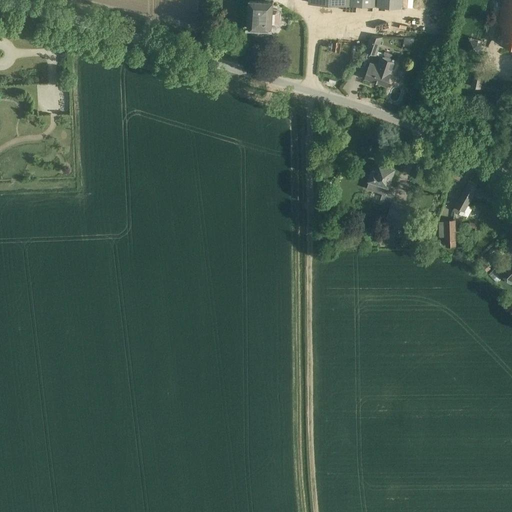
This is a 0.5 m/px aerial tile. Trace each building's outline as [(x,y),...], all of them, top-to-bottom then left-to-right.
[(249,0),(248,18),(247,28),(272,30),(272,26),(277,26),(278,25),(279,11),(278,9),(273,9),(273,2),(249,0)] [(444,0),(417,0),(416,23),(443,24),(444,0)] [(511,0),(502,0),(500,15),(498,25),(504,26),(500,43),(511,45),(511,0)] [(382,36),(371,36),(366,51),(376,55),(382,36)] [(469,38),(467,51),(476,52),(479,53),(481,40),(479,40),(469,38)] [(394,61),(390,60),(392,54),(384,51),(379,66),(370,63),(365,78),(386,85),(394,61)] [(484,77),(474,75),(472,85),(482,88),(484,77)] [(385,223),(387,224),(406,229),(413,208),(392,201),(394,197),(386,195),(395,168),(379,162),(376,171),(372,170),(369,179),(370,180),(367,188),(383,194),(379,203),(390,207),(387,216),(385,223)] [(451,170),(448,176),(458,182),(462,175),(451,170)] [(455,206),(452,211),(466,218),(472,207),(468,204),(477,188),(468,183),(459,199),(458,199),(454,205),(455,206)] [(455,220),(445,221),(439,221),(439,235),(445,234),(445,241),(446,241),(446,247),(455,246),(455,241),(455,220)] [(511,259),(505,265),(500,269),(511,282),(511,280),(511,259)] [(493,269),(489,274),(497,282),(502,278),(493,269)]
